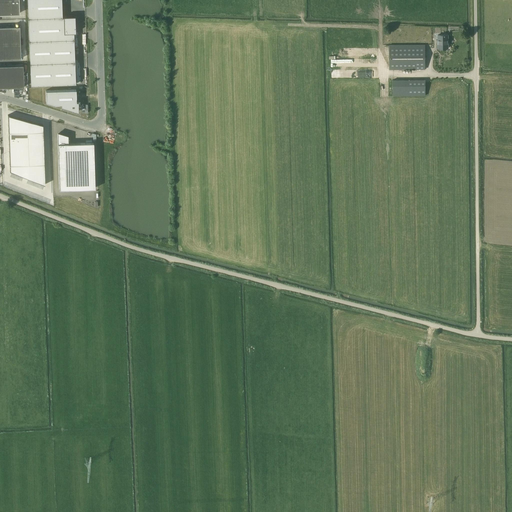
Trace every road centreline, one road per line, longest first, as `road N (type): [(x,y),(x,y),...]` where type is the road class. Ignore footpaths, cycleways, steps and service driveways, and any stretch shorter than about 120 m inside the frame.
road 1 (unclassified): [(477,335),(150,253),(0,196)]
road 2 (unclassified): [(477,335),(476,0)]
road 3 (unclassified): [(98,0),(97,123),(0,98)]
